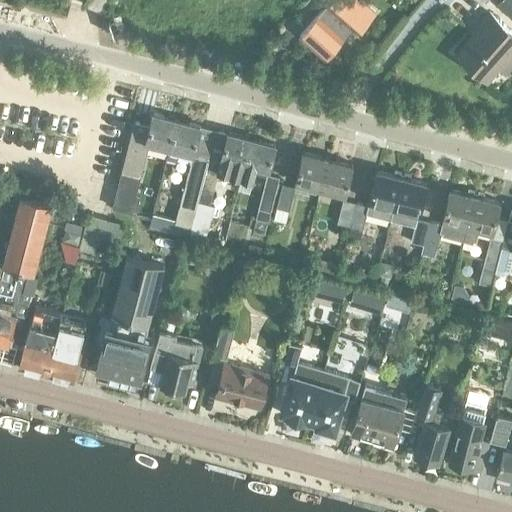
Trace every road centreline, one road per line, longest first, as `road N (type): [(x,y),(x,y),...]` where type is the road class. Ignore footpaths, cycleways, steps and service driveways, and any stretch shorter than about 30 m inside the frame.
road 1 (tertiary): [(494,511),(0,384)]
road 2 (residential): [(511,161),(207,85)]
road 3 (residential): [(207,85),(0,31)]
